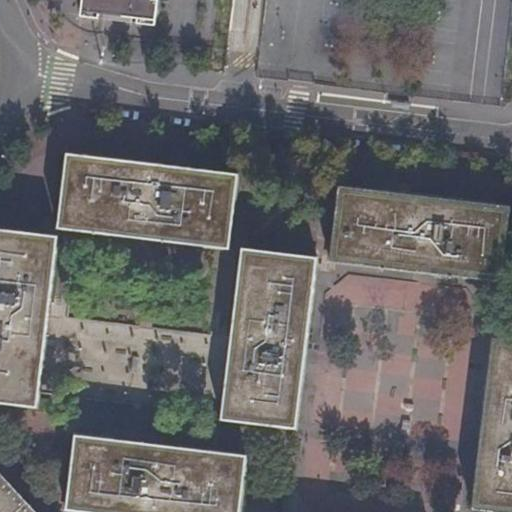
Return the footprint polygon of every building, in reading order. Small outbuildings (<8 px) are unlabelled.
[(156,0),(80,0),(79,16),(98,19),(98,14),(104,14),(103,19),(129,23),(130,18),(135,19),(135,24),(153,26),(156,0)] [(240,173),(68,153),(59,230),(231,251),(240,173)] [(500,281),(510,206),(474,201),(370,189),(338,185),(329,260),(500,281)] [(0,405),(37,410),(58,236),(0,228),(0,405)] [(222,421),(297,429),(317,258),(242,249),(222,421)] [(473,506),(511,511),(511,337),(495,335),(473,506)] [(241,511),(247,457),(111,440),(74,436),(66,511),(241,511)] [(0,511),(34,511),(7,482),(0,474),(0,511)]
